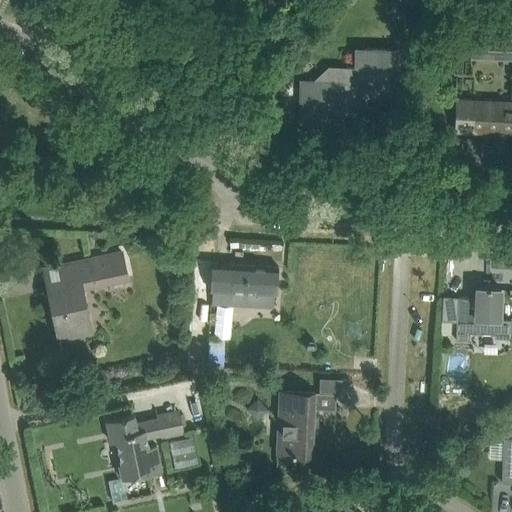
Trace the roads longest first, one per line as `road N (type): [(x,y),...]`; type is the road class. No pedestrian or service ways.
road 1 (tertiary): [(404,221),(310,212),(255,195),(0,32)]
road 2 (residential): [(461,511),(400,468),(391,447),(404,221)]
